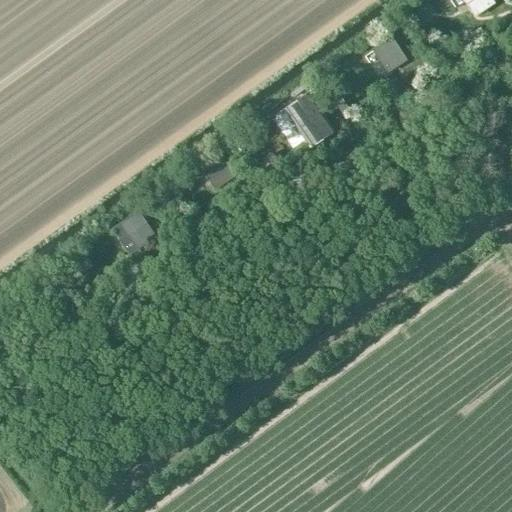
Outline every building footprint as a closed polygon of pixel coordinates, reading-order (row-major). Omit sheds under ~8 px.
[(461,0),(474,18),(495,5),(492,0),(461,0)] [(392,38),(372,51),(387,74),(406,61),(392,38)] [(282,110),(294,129),(298,135),(318,121),(302,97),(282,110)] [(215,191),(235,178),(219,153),(199,166),(215,191)] [(154,235),(138,211),(111,229),(127,253),(134,249),(154,235)]
